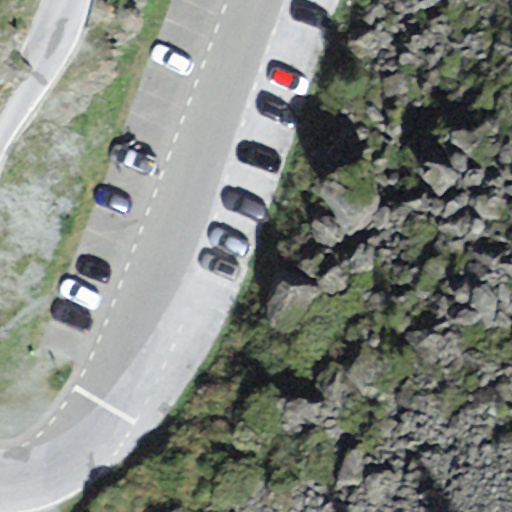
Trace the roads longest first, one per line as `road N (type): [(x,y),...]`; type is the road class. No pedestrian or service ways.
road 1 (tertiary): [(256,0),(104,406),(46,469),(0,479)]
road 2 (tertiary): [(0,117),(66,0)]
